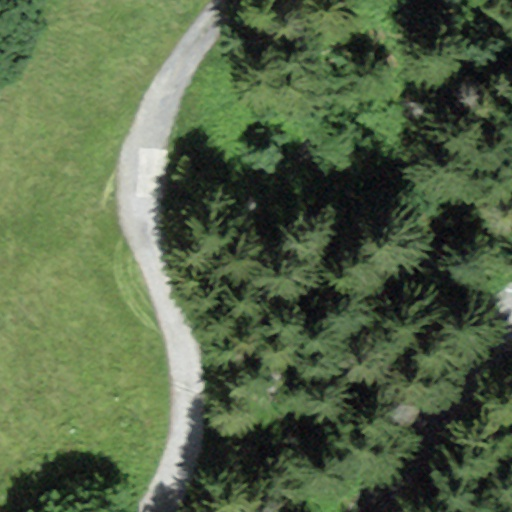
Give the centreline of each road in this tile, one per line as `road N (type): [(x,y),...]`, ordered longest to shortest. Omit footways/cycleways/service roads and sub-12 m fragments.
road 1 (track): [(191,511),(220,432),(216,369),(166,209),(166,175),(175,129),(207,60),(259,0)]
road 2 (track): [(511,318),(379,511)]
